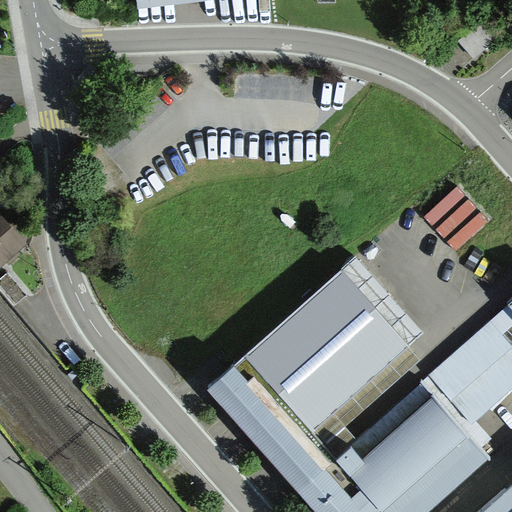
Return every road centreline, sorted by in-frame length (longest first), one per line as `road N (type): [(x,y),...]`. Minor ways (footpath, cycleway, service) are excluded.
road 1 (residential): [(42,47),(63,265),(95,336),(252,511)]
road 2 (residential): [(463,106),(428,79),(357,49),(284,38),(42,47)]
